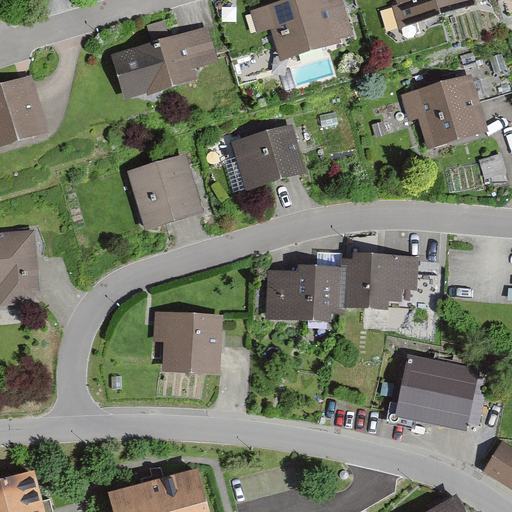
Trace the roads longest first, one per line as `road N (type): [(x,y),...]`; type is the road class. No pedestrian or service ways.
road 1 (residential): [(511,225),(385,214),(319,221),(150,271),(104,294),(81,328),(70,378),(75,429)]
road 2 (unclassified): [(499,511),(427,469),(302,439),(75,429)]
road 3 (residential): [(0,43),(146,0)]
